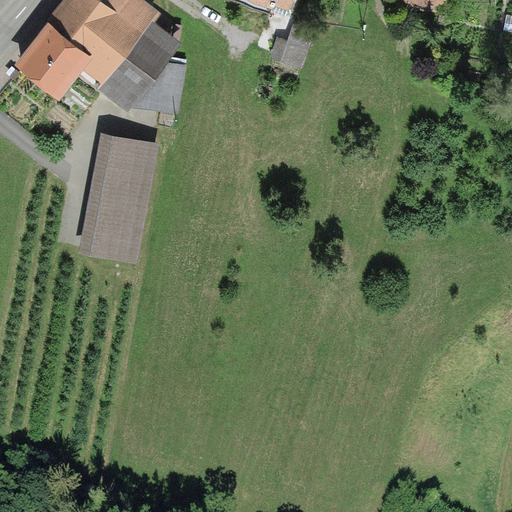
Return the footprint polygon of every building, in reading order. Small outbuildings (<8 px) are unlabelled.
[(60,87),(78,64),(126,101),(130,96),(162,55),(181,31),(154,10),(161,2),(159,0),(61,0),(52,12),(50,11),(17,53),(60,87)] [(447,0),(391,0),(391,4),(446,12),(447,0)] [(271,52),(303,63),(315,27),(294,20),(289,36),(278,32),(271,52)] [(187,61),(162,55),(130,96),(179,109),(187,61)] [(157,135),(101,125),(80,245),(136,255),(157,135)]
